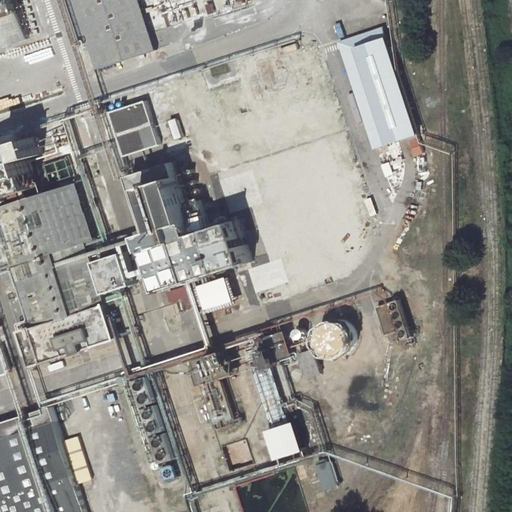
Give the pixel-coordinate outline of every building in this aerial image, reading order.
[(0,0),(0,51),(35,40),(22,0),(0,0)] [(92,40),(79,0),(66,0),(80,44),(92,40)] [(79,0),(92,40),(102,71),(158,53),(140,0),(79,0)] [(422,133),(389,29),(346,43),(378,148),(422,133)] [(115,116),(128,159),(154,149),(165,145),(161,137),(171,134),(167,125),(160,128),(152,103),(115,116)] [(187,139),(180,118),(172,121),(179,142),(187,139)] [(13,148),(0,151),(0,203),(41,190),(32,162),(46,157),(43,138),(26,143),(24,136),(11,141),(13,148)] [(422,142),(415,144),(419,155),(426,153),(422,142)] [(43,169),(50,190),(75,182),(69,161),(43,169)] [(135,178),(171,289),(254,262),(241,222),(215,230),(205,202),(192,207),(177,164),(135,178)] [(0,210),(0,260),(8,283),(21,279),(36,328),(26,331),(36,365),(116,338),(87,242),(92,241),(75,187),(0,210)] [(212,312),(239,303),(231,280),(204,289),(212,312)] [(401,307),(386,312),(395,339),(410,334),(401,307)] [(337,348),(339,353),(341,356),(345,359),(350,361),(356,361),(359,361),(364,359),(368,355),(369,352),(371,347),(371,342),(369,336),(368,334),(366,332),(361,329),(356,327),(351,327),(348,328),(343,331),(339,335),(338,337),(337,343),(337,348)] [(291,332),(251,346),(287,455),(309,448),(296,410),(290,413),(274,368),(300,360),(291,332)] [(313,342),(314,341),(315,340),(316,339),(316,337),(315,335),(314,334),(312,333),(310,333),(308,335),(307,337),(307,340),(308,341),(310,342),(311,342),(313,342)] [(0,379),(9,376),(1,351),(0,351),(0,379)] [(196,364),(219,433),(243,424),(229,382),(243,378),(233,351),(196,364)] [(311,359),(318,382),(331,377),(324,355),(311,359)] [(158,481),(193,472),(165,369),(130,378),(158,481)] [(55,410),(0,428),(0,511),(89,511),(81,487),(95,482),(81,440),(67,444),(55,410)] [(335,457),(320,460),(326,490),(341,487),(335,457)]
